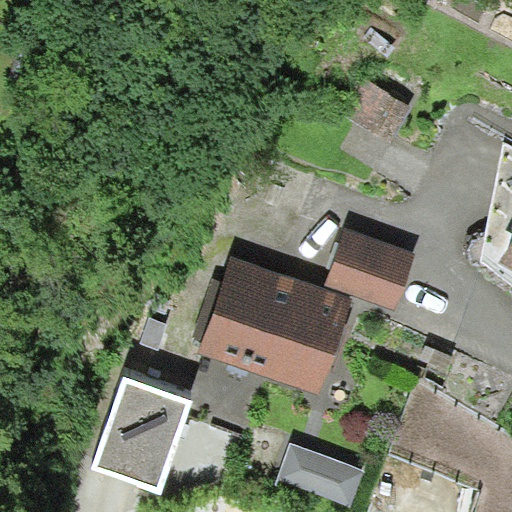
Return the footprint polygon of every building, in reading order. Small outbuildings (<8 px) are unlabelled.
[(416,255),(345,229),(326,285),(396,310),(416,255)] [(511,239),(499,262),(511,269),(511,239)] [(354,299),(232,256),(223,283),(202,340),(199,352),(320,394),(354,299)] [(202,340),(223,283),(213,279),(192,337),(202,340)] [(124,375),(90,467),(160,492),(193,400),(124,375)] [(365,471),(291,443),(277,478),(352,506),(365,471)]
